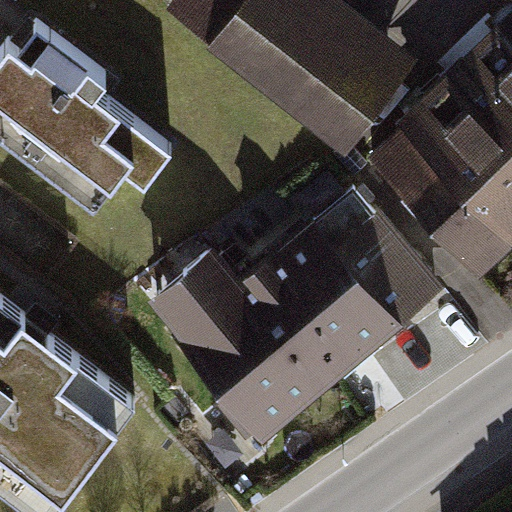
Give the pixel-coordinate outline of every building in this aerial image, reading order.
[(216,39),(246,0),(183,0),(178,7),(216,39)] [(246,0),(216,39),(341,135),(391,71),(299,0),(246,0)] [(348,0),(299,0),(391,71),(410,48),(348,0)] [(511,223),(511,13),(466,57),(473,64),(412,120),(508,228),(511,223)] [(9,35),(0,46),(0,96),(58,141),(43,161),(94,200),(123,162),(144,178),(172,142),(95,84),(106,70),(37,17),(18,42),(9,35)] [(471,263),(508,228),(412,120),(373,154),(471,263)] [(180,328),(263,426),(351,353),(435,282),(353,184),(239,279),(211,246),(183,269),(200,288),(173,310),(184,324),(180,328)] [(200,288),(183,269),(156,292),(173,310),(200,288)] [(0,292),(0,457),(6,449),(62,492),(136,396),(0,292)] [(6,449),(0,457),(0,480),(40,511),(47,511),(62,492),(6,449)]
